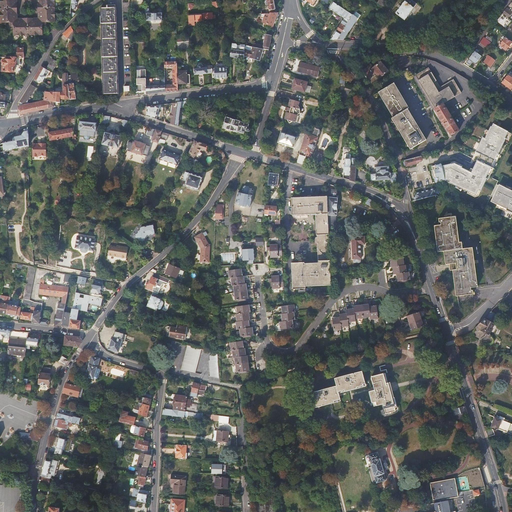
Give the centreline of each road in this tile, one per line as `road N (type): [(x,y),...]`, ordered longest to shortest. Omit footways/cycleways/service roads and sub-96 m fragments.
road 1 (residential): [(88,337),(130,280),(208,206),(239,150)]
road 2 (residential): [(163,374),(239,388),(247,511)]
road 3 (residential): [(265,346),(290,348),(342,292),(409,296),(432,288)]
road 4 (residential): [(35,511),(60,385),(88,337)]
road 5 (residential): [(402,208),(396,156),(380,117),(333,49)]
road 6 (residential): [(490,86),(421,51),(333,49)]
road 7 (residential): [(117,112),(136,101),(274,80)]
road 8 (residential): [(11,122),(57,37),(100,0)]
road 9 (secondary): [(498,489),(455,358)]
road 10 (residential): [(153,511),(163,374)]
road 11 (secondary): [(239,150),(117,112)]
road 12 (secondary): [(369,192),(254,155)]
